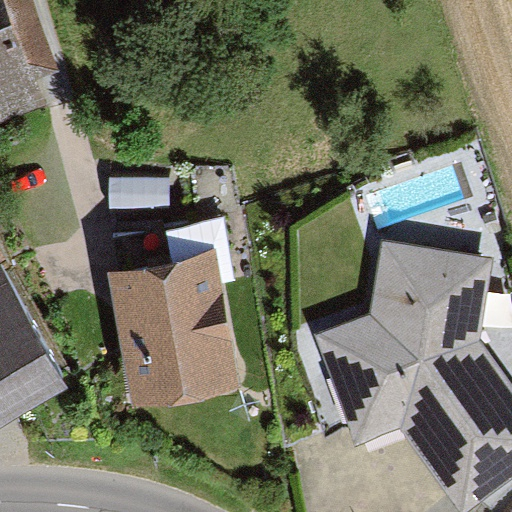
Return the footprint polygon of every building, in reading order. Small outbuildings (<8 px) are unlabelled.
[(0,0),(0,122),(48,106),(36,70),(12,0),(0,0)] [(37,0),(12,0),(36,70),(58,62),(37,0)] [(168,218),(171,245),(218,237),(224,274),(236,273),(225,211),(168,218)] [(371,303),(315,326),(356,432),(401,413),(464,500),(511,465),(511,375),(480,332),(495,250),(382,232),(371,303)] [(171,245),(109,255),(132,395),(241,377),(224,274),(218,237),(171,245)] [(0,414),(68,376),(0,256),(0,414)]
